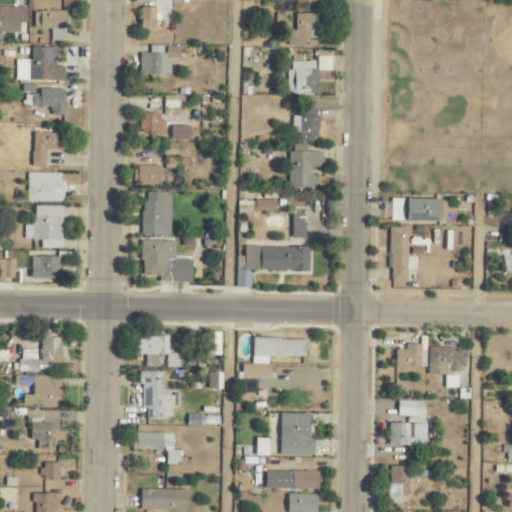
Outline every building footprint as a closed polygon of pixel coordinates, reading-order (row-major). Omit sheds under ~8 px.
[(25,7),(0,6),(0,32),(17,33),(18,23),(24,23),(25,7)] [(153,28),(153,8),(139,7),(138,27),(153,28)] [(63,11),(32,11),(32,29),(49,29),(49,40),(63,41),(63,11)] [(286,46),(302,46),(303,38),(317,38),(317,14),(294,13),(293,31),(286,30),(286,46)] [(168,74),(169,59),(178,59),(178,47),(162,47),(162,46),(148,45),(148,53),(138,53),(137,73),(168,74)] [(14,80),(62,81),(63,66),(54,66),(54,48),(30,47),(30,60),(14,59),(14,80)] [(329,71),(329,57),(315,56),(315,71),(329,71)] [(285,70),(286,95),(316,94),(315,61),(289,62),(289,70),(285,70)] [(63,89),(38,89),(38,95),(24,94),(23,106),(49,107),(49,115),(63,116),(63,89)] [(177,113),(177,106),(182,106),(183,97),(162,96),(162,113),(177,113)] [(297,142),(315,142),(316,109),(292,108),(292,133),(298,133),(297,142)] [(138,134),(163,135),(164,121),(158,120),(158,113),(138,113),(138,134)] [(188,140),(188,126),(169,126),(169,140),(188,140)] [(30,166),(44,167),(44,150),(61,150),(61,134),(31,133),(30,166)] [(321,153),(304,152),(304,145),(288,144),(287,187),(311,187),(311,168),(321,168),(321,153)] [(190,157),(162,158),(163,170),(190,169),(190,157)] [(157,166),(131,166),(131,184),(157,185),(157,166)] [(61,173),(25,173),(25,202),(61,202),(61,173)] [(168,236),(169,192),(141,192),(140,235),(168,236)] [(438,199),(389,199),(389,222),(438,223),(438,199)] [(274,200),(252,200),(252,212),(275,212),(274,200)] [(250,201),(236,201),(236,217),(250,217),(250,201)] [(60,206),(31,206),(31,224),(23,224),(22,240),(39,241),(39,249),(60,249),(60,206)] [(303,239),(304,213),(290,213),(290,238),(303,239)] [(406,228),(389,227),(388,281),(405,281),(405,270),(415,271),(415,257),(406,257),(406,228)] [(173,242),(140,241),(139,276),(158,277),(157,282),(189,282),(189,261),(173,260),(173,242)] [(307,272),(307,248),(243,247),(243,257),(235,256),(234,272),(240,272),(240,288),(249,288),(249,271),(307,272)] [(511,272),(511,254),(502,255),(502,272),(511,272)] [(55,257),(29,257),(29,279),(55,280),(55,257)] [(13,260),(0,260),(0,278),(12,278),(13,260)] [(218,332),(204,333),(204,356),(219,355),(218,332)] [(58,360),(58,336),(38,336),(39,361),(58,360)] [(179,354),(166,354),(166,336),(133,336),(133,355),(164,355),(164,368),(178,368),(179,354)] [(305,339),(250,338),(250,365),(240,365),(240,379),(267,379),(267,357),(304,357),(305,339)] [(393,367),(423,368),(424,353),(419,353),(419,345),(404,344),(403,351),(394,350),(393,367)] [(426,376),(443,376),(443,388),(456,388),(456,372),(464,372),(464,349),(426,349),(426,376)] [(35,373),(36,350),(18,350),(17,372),(35,373)] [(160,372),(140,372),(140,409),(145,409),(145,419),(170,419),(170,408),(178,408),(177,393),(161,393),(160,372)] [(58,407),(59,377),(18,376),(18,386),(31,386),(31,395),(22,395),(22,406),(58,407)] [(396,417),(421,417),(422,401),(396,401),(396,417)] [(0,416),(0,425),(8,426),(8,410),(0,410),(0,416)] [(28,440),(35,440),(35,449),(59,450),(60,429),(57,429),(57,412),(29,411),(28,440)] [(312,456),(312,439),(307,439),(307,414),(279,413),(278,455),(312,456)] [(424,425),(387,423),(386,445),(424,446),(424,425)] [(164,465),(183,465),(183,457),(176,457),(177,451),(171,451),(171,434),(132,433),(132,450),(164,450),(164,465)] [(253,456),(266,456),(266,439),(253,438),(253,456)] [(511,462),(511,444),(502,445),(503,463),(511,462)] [(56,463),(39,463),(39,479),(56,479),(56,463)] [(407,496),(407,467),(387,467),(387,504),(401,504),(401,496),(407,496)] [(285,471),(284,490),(316,490),(316,471),(285,471)] [(185,490),(139,489),(138,510),(184,511),(185,490)] [(31,511),(55,511),(56,495),(32,494),(31,511)] [(314,511),(315,494),(285,494),(285,511),(314,511)]
